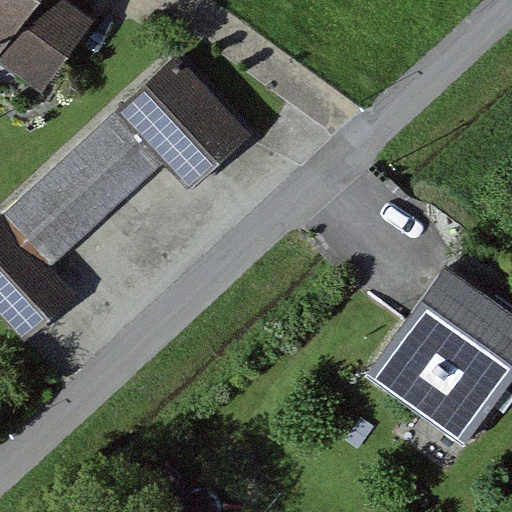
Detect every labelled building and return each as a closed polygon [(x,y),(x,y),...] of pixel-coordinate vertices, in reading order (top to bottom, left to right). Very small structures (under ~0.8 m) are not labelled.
[(56,0),(14,0),(0,20),(0,72),(28,92),(81,17),(56,0)] [(0,0),(0,20),(14,0),(0,0)] [(79,290),(51,258),(165,157),(190,186),(253,131),(178,47),(0,204),(0,262),(49,317),(79,290)] [(511,368),(511,316),(434,262),(362,367),(465,438),(511,368)] [(0,267),(0,305),(22,333),(40,319),(0,267)]
